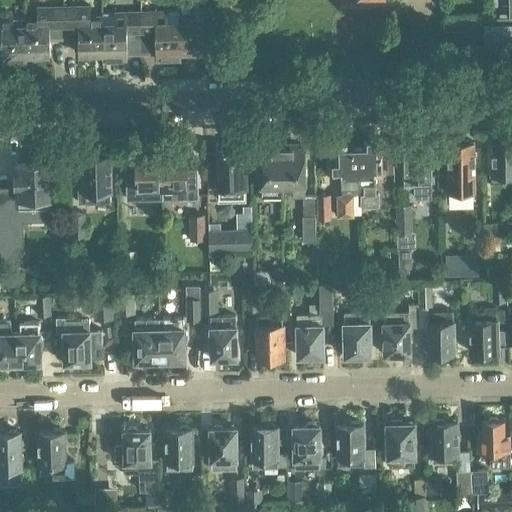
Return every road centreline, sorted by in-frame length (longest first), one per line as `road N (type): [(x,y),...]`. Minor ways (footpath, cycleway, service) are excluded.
road 1 (residential): [(511,93),(0,106)]
road 2 (residential): [(0,398),(511,386)]
